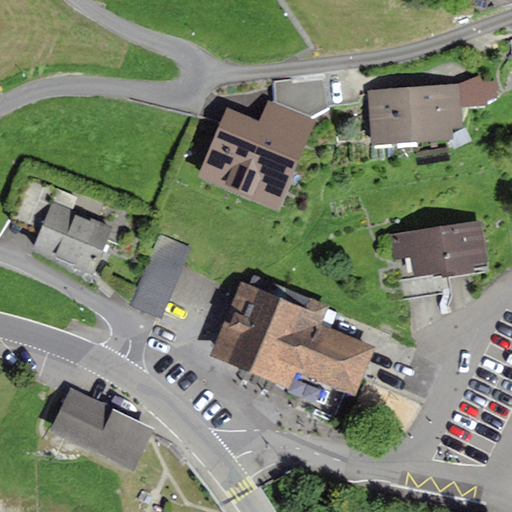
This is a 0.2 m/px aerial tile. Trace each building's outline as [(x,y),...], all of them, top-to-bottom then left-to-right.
[(487,13),(492,0),(469,0),(468,5),(487,13)] [(273,82),(274,105),(314,121),(331,111),(326,76),(273,82)] [(482,77),(461,86),(462,110),(488,108),(487,101),(498,101),(497,83),(482,83),(482,77)] [(461,86),(368,93),(372,151),(453,145),(452,133),(464,132),(462,110),(461,86)] [(259,126),(227,113),(198,183),(279,217),(318,123),(314,121),(274,105),(269,103),(259,126)] [(79,202),(30,182),(13,223),(41,235),(33,256),(95,281),(115,231),(74,214),(79,202)] [(483,223),(388,235),(391,265),(412,262),(415,284),(443,280),(444,287),(474,283),(472,273),(489,271),(483,223)] [(160,235),(129,309),(162,323),(193,249),(160,235)] [(249,290),(242,287),(210,362),(290,396),(298,378),(357,404),(379,352),(332,333),(340,315),(254,278),(249,290)] [(156,436),(72,394),(51,437),(135,479),(156,436)]
